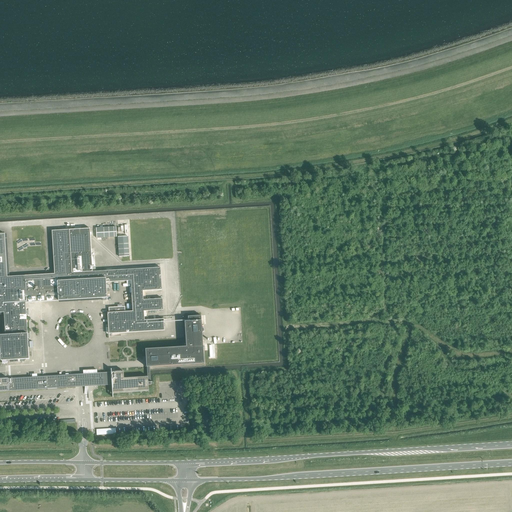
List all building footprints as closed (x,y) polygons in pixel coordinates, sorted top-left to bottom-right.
[(96,228),(97,238),(116,237),(116,227),(96,228)] [(160,267),(92,272),(90,228),(52,230),(54,274),(7,277),(5,233),(0,233),(0,312),(4,312),(5,335),(0,334),(0,347),(1,360),(29,359),(26,303),(107,298),(106,282),(131,281),(133,311),(125,312),(125,306),(108,307),(109,313),(107,313),(108,330),(106,330),(106,334),(164,330),(163,319),(144,320),(144,311),(163,310),(162,299),(143,300),(143,291),(162,290),(161,278),(160,278),(159,275),(161,275),(160,267)] [(128,236),(118,237),(119,257),(129,256),(128,236)] [(112,392),(113,392),(120,392),(149,390),(148,385),(151,385),(151,384),(151,382),(152,382),(150,382),(150,370),(149,367),(204,363),(201,315),(188,316),(188,321),(185,321),(186,346),(145,349),(146,367),(147,367),(147,377),(120,378),(120,376),(119,373),(115,373),(112,373),(111,372),(110,372),(109,372),(97,373),(97,370),(83,371),(84,379),(85,381),(88,381),(88,385),(104,384),(112,384),(112,392)] [(72,375),(67,375),(8,379),(8,378),(6,378),(0,378),(0,391),(9,391),(47,389),(57,388),(66,388),(68,387),(75,387),(74,374),(72,375)]
